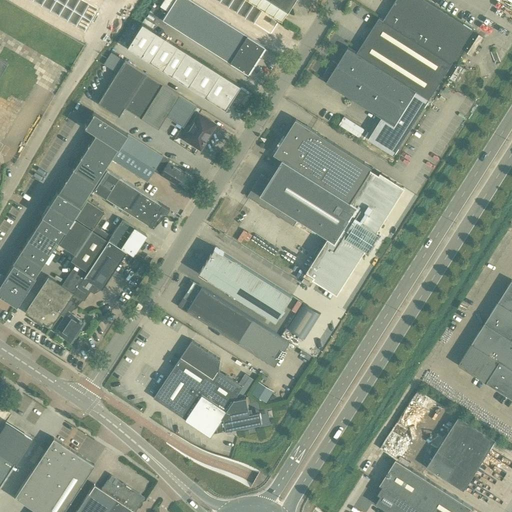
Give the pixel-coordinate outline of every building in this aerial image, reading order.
[(28,8),(32,0),(21,0),(19,3),(28,8)] [(37,13),(44,0),(32,0),(28,8),(37,13)] [(45,18),(56,0),(55,0),(44,0),(37,13),(45,18)] [(56,0),(45,18),(54,23),(64,5),(56,0)] [(73,11),(79,0),(67,0),(64,5),(73,11)] [(79,0),(73,11),(82,16),(90,0),(79,0)] [(95,0),(90,0),(82,16),(91,21),(102,4),(95,0)] [(247,73),(264,46),(257,42),(246,35),(235,28),(224,21),(219,18),(213,14),(203,7),(192,0),(190,0),(163,0),(160,6),(168,11),(162,19),(176,28),(247,73)] [(207,0),(203,7),(213,14),(222,0),(207,0)] [(222,0),(213,14),(219,18),(224,21),(238,0),(222,0)] [(246,0),(238,0),(224,21),(235,28),(252,3),(246,0)] [(293,0),(267,0),(286,12),(293,0)] [(333,62),(323,80),(379,115),(367,134),(395,153),(473,30),(425,0),(395,0),(382,20),(379,19),(356,54),(348,49),(337,64),(333,62)] [(252,3),(235,28),(246,35),(263,10),(252,3)] [(64,5),(54,23),(63,28),(73,11),(64,5)] [(263,10),(246,35),(257,42),(274,17),(263,10)] [(71,33),(82,16),(73,11),(63,28),(71,33)] [(71,33),(81,39),(91,21),(82,16),(71,33)] [(274,17),(257,42),(264,46),(268,49),(285,24),(280,21),(274,17)] [(126,47),(170,74),(185,51),(141,23),(126,47)] [(285,24),(268,49),(281,57),(297,32),(285,24)] [(185,51),(170,74),(187,85),(202,62),(185,51)] [(103,64),(117,72),(124,60),(111,52),(103,64)] [(179,94),(125,60),(98,103),(118,116),(124,107),(158,128),(166,115),(179,94)] [(202,62),(187,85),(204,96),(219,72),(202,62)] [(219,72),(204,96),(224,109),(239,85),(219,72)] [(179,94),(166,115),(183,126),(195,105),(193,104),(179,94)] [(107,166),(112,159),(128,133),(93,111),(84,126),(96,133),(58,192),(57,191),(41,215),(42,216),(5,274),(0,270),(0,294),(16,305),(68,225),(70,227),(75,219),(76,218),(75,217),(86,200),(92,190),(98,180),(106,168),(107,166)] [(180,138),(201,151),(206,143),(205,143),(217,124),(198,111),(189,125),(188,125),(180,138)] [(401,188),(386,178),(371,168),(372,167),(307,125),(307,126),(303,127),(297,123),(282,146),(278,143),(271,154),(281,160),(269,179),(261,174),(252,188),(253,189),(248,196),(293,225),(298,218),(328,237),(306,271),(337,290),(364,246),(366,248),(376,232),(374,231),(401,188)] [(168,162),(169,160),(128,133),(112,159),(146,180),(153,169),(160,174),(177,185),(184,172),(168,162)] [(105,197),(148,224),(152,218),(154,220),(159,212),(165,212),(168,208),(106,168),(98,180),(92,190),(105,197)] [(104,211),(86,200),(75,217),(76,218),(92,229),(95,225),(104,211)] [(34,317),(33,319),(41,325),(42,322),(50,327),(59,314),(63,307),(64,307),(72,294),(83,277),(107,240),(75,219),(70,227),(59,244),(75,255),(71,260),(76,263),(62,284),(48,275),(25,311),(34,317)] [(144,237),(146,235),(145,234),(146,234),(122,219),(111,235),(109,238),(133,254),(143,237),(144,237)] [(92,229),(108,239),(109,238),(111,235),(95,225),(92,229)] [(107,240),(83,277),(98,287),(101,289),(126,251),(108,239),(107,240)] [(276,321),(287,305),(292,296),(215,247),(202,268),(202,269),(204,274),(203,275),(276,321)] [(72,294),(84,301),(90,291),(93,294),(98,287),(83,277),(72,294)] [(192,314),(192,313),(275,365),(290,342),(194,281),(193,281),(190,279),(186,285),(187,285),(188,290),(183,297),(178,306),(187,311),(187,310),(189,311),(188,312),(192,314)] [(511,398),(511,279),(458,364),(511,398)] [(321,313),(306,304),(303,302),(287,328),(289,329),(304,339),(321,313)] [(63,307),(59,314),(64,317),(55,331),(71,342),(84,323),(70,313),(69,313),(69,311),(64,307),(63,307)] [(211,435),(217,425),(218,430),(262,421),(260,411),(252,413),(251,408),(249,409),(247,397),(235,399),(243,386),(249,376),(245,373),(239,383),(219,370),(220,359),(192,340),(191,342),(189,342),(187,346),(187,348),(185,351),(183,351),(181,355),(181,356),(154,397),(211,435)] [(252,392),(266,401),(273,391),(259,382),(252,392)] [(464,489),(496,439),(459,415),(427,466),(464,489)] [(0,481),(14,461),(30,438),(6,422),(0,430),(0,481)] [(53,437),(14,496),(37,511),(62,511),(94,464),(53,437)] [(468,511),(472,507),(396,459),(379,484),(382,486),(377,493),(380,495),(375,503),(386,509),(384,511),(468,511)] [(94,483),(74,511),(137,511),(136,511),(144,497),(130,488),(129,490),(124,487),(125,485),(110,475),(101,488),(94,483)]
